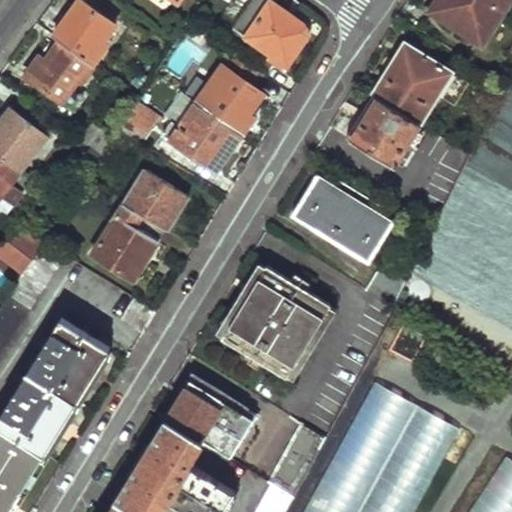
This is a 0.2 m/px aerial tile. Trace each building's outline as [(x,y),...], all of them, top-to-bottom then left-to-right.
[(117,23),(87,0),(80,0),(55,35),(94,63),(105,71),(108,66),(98,59),(110,42),(106,40),(117,23)] [(229,0),(241,8),(247,0),(229,0)] [(306,25),(270,0),(252,0),(234,27),(289,66),(303,46),(307,38),(308,31),(306,25)] [(506,0),(438,0),(434,7),(484,37),(506,0)] [(489,41),(511,3),(511,0),(506,0),(484,37),(489,41)] [(94,63),(55,35),(48,45),(54,49),(48,58),(41,54),(27,74),(63,100),(80,76),(83,79),(94,63)] [(456,71),(408,41),(392,66),(396,70),(379,97),(422,124),(456,71)] [(48,45),(41,54),(48,58),(54,49),(48,45)] [(261,91),(220,66),(197,100),(242,131),(252,115),(247,112),(258,96),(261,91)] [(392,66),(373,94),(375,94),(379,97),(396,70),(392,66)] [(379,97),(375,94),(348,134),(396,165),(422,124),(379,97)] [(262,99),(258,96),(247,112),(252,115),(262,99)] [(164,118),(137,100),(120,127),(135,137),(142,141),(151,127),(164,118)] [(242,131),(197,100),(179,128),(171,123),(162,136),(204,163),(216,143),(228,152),(242,131)] [(0,123),(12,108),(6,103),(0,110),(0,123)] [(0,123),(0,154),(21,171),(32,156),(36,159),(39,154),(36,152),(48,136),(12,108),(0,123)] [(113,136),(93,121),(81,137),(102,153),(113,136)] [(129,145),(135,137),(120,127),(113,136),(129,145)] [(216,171),(228,152),(216,143),(204,163),(216,171)] [(21,171),(0,154),(0,197),(6,190),(9,193),(14,188),(10,186),(21,171)] [(189,196),(146,169),(126,202),(167,227),(169,229),(189,196)] [(394,220),(318,173),(294,212),(370,261),(394,220)] [(167,227),(126,202),(93,253),(134,278),(167,227)] [(434,226),(423,219),(414,237),(425,244),(434,226)] [(45,238),(22,223),(8,240),(31,259),(45,238)] [(67,253),(45,238),(31,259),(24,270),(4,301),(0,306),(0,352),(26,315),(67,253)] [(31,259),(8,240),(0,251),(0,253),(24,270),(31,259)] [(89,259),(130,285),(134,278),(93,253),(89,259)] [(263,263),(218,337),(224,340),(251,297),(258,286),(270,268),(263,263)] [(407,281),(382,265),(369,291),(393,307),(407,281)] [(290,279),(270,268),(258,286),(263,290),(257,300),(251,297),(224,340),(245,353),(262,363),(287,378),(332,305),(306,290),(290,279)] [(290,279),(306,290),(310,283),(294,273),(290,279)] [(263,290),(258,286),(251,297),(257,300),(263,290)] [(156,311),(136,298),(123,319),(143,332),(156,311)] [(293,381),(336,308),(332,305),(287,378),(293,381)] [(108,348),(60,318),(51,332),(28,369),(77,399),(79,396),(89,380),(82,377),(90,364),(96,369),(105,354),(108,348)] [(262,363),(245,353),(241,360),(257,370),(262,363)] [(110,357),(105,354),(96,369),(89,380),(79,396),(84,400),(110,357)] [(89,380),(96,369),(90,364),(82,377),(89,380)] [(77,399),(28,369),(0,414),(0,423),(42,451),(44,452),(47,449),(56,433),(50,429),(58,416),(65,419),(74,404),(77,399)] [(257,413),(195,373),(168,417),(204,440),(230,456),(257,413)] [(415,511),(462,429),(376,380),(301,511),(415,511)] [(79,407),(74,404),(65,419),(56,433),(47,449),(52,452),(79,407)] [(56,433),(65,419),(58,416),(50,429),(56,433)] [(204,440),(168,417),(150,447),(156,451),(139,477),(133,473),(124,488),(161,510),(168,498),(190,511),(223,511),(236,491),(190,462),(204,440)] [(42,451),(0,423),(0,505),(3,500),(11,505),(42,451)] [(324,437),(302,423),(270,481),(272,482),(292,495),(324,437)] [(150,447),(146,445),(130,471),(133,473),(139,477),(156,451),(150,447)] [(15,511),(49,455),(44,452),(42,451),(11,505),(6,511),(15,511)] [(511,511),(511,460),(507,457),(469,511),(511,511)] [(283,511),(292,495),(272,482),(254,511),(283,511)] [(159,511),(161,510),(124,488),(117,499),(138,511),(159,511)] [(138,511),(117,499),(110,510),(112,511),(138,511)] [(0,511),(6,511),(11,505),(3,500),(0,505),(0,511)]
